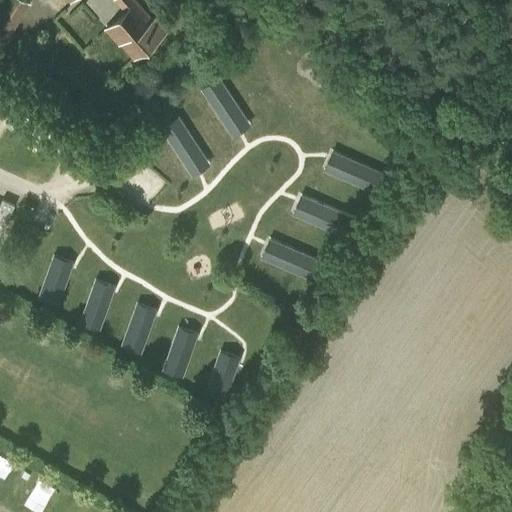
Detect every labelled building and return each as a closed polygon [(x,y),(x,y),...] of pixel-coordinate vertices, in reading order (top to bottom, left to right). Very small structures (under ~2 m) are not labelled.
[(13,25),(22,10),(25,12),(31,1),(29,0),(0,0),(0,48),(14,26),(13,25)] [(151,19),(134,0),(114,0),(125,11),(105,29),(118,43),(119,42),(133,58),(167,29),(156,16),(151,19)] [(186,25),(202,42),(218,27),(201,10),(186,25)] [(207,84),(236,136),(256,125),(227,73),(207,84)] [(215,165),(198,127),(176,136),(193,175),(215,165)] [(330,171),(384,189),(391,167),(337,149),(330,171)] [(308,191),(298,213),(335,229),(345,208),(308,191)] [(0,234),(5,223),(8,217),(14,204),(1,198),(0,201),(0,234)] [(318,279),(328,258),(275,235),(265,256),(318,279)] [(55,251),(42,298),(63,305),(77,258),(55,251)] [(83,319),(105,327),(121,283),(99,276),(83,319)] [(146,351),(163,308),(142,299),(124,343),(146,351)] [(166,368),(188,375),(204,330),(182,323),(166,368)] [(219,347),(209,390),(227,394),(238,351),(219,347)] [(163,391),(153,409),(171,419),(182,401),(163,391)] [(511,431),(503,444),(511,450),(511,431)] [(511,511),(511,468),(507,465),(482,504),(493,511),(511,511)] [(29,502),(45,511),(60,485),(44,475),(29,502)]
